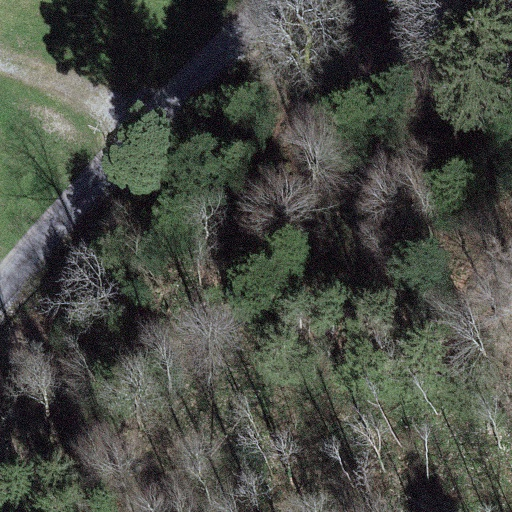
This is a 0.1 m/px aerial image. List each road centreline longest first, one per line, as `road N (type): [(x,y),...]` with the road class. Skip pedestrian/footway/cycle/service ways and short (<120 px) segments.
road 1 (track): [(304,0),(150,136),(0,321)]
road 2 (track): [(0,67),(79,95),(150,136)]
